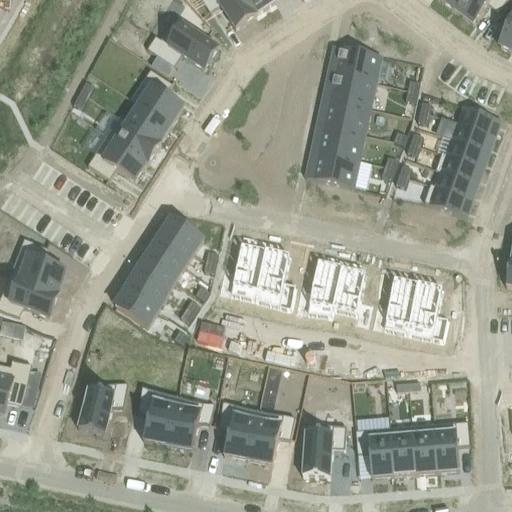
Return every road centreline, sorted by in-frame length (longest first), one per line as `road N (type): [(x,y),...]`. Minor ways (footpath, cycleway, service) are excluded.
road 1 (residential): [(155,201),(477,261)]
road 2 (residential): [(155,201),(80,312),(37,476)]
road 3 (residential): [(340,0),(247,62),(155,201)]
road 4 (residential): [(489,511),(477,261)]
road 5 (tertiary): [(209,511),(37,476)]
road 6 (residential): [(511,81),(471,62),(393,0)]
